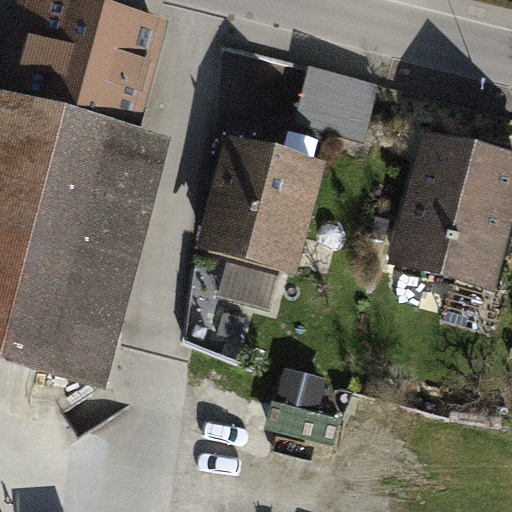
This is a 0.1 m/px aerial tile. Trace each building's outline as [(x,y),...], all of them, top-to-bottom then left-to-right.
[(131,127),(157,31),(41,0),(28,0),(2,97),(0,96),(0,365),(95,391),(164,136),(131,127)] [(312,70),(311,118),(383,119),(384,71),(312,70)] [(287,273),(319,170),(216,138),(184,242),(287,273)] [(378,277),(486,306),(511,211),(511,168),(414,142),(378,277)] [(277,429),(339,442),(347,408),(325,403),(332,373),(292,364),(277,429)]
